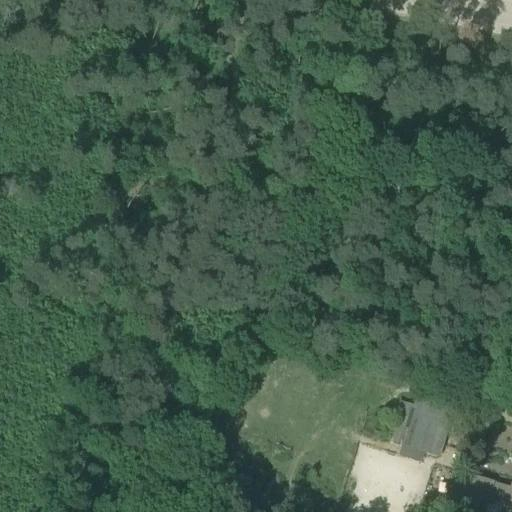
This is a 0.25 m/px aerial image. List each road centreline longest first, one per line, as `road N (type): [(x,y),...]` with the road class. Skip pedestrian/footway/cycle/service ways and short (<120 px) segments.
road 1 (track): [(115,506),(244,0)]
road 2 (track): [(511,60),(242,7)]
